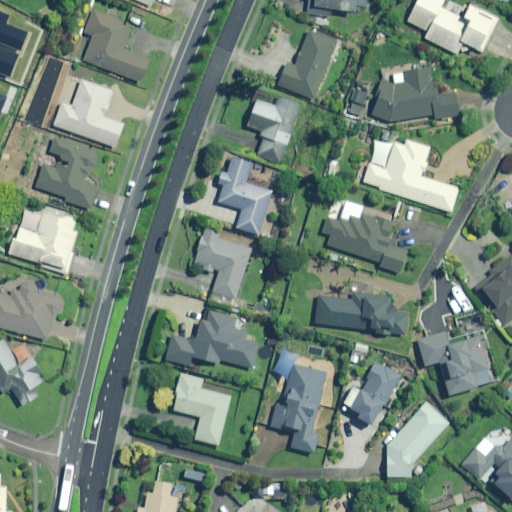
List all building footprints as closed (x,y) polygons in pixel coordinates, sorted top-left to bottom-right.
[(365,0),(315,0),(315,7),(357,13),(358,6),(365,7),(365,0)] [(444,0),(418,0),(408,22),(429,32),(425,39),(457,54),(463,42),(482,52),(498,18),(471,5),(464,19),(441,8),(444,0)] [(0,71),(12,76),(21,54),(0,45),(0,41),(23,50),(30,32),(8,23),(11,14),(0,9),(0,71)] [(115,19),(91,10),(83,33),(95,37),(86,61),(141,82),(150,59),(123,49),(131,29),(114,23),(115,19)] [(337,43),(309,32),(298,60),(289,63),(280,86),(315,100),(337,43)] [(374,114),(391,121),(435,116),(435,119),(459,115),(456,93),(435,96),(431,69),(404,73),(405,84),(398,85),(385,80),(377,99),(380,101),(374,114)] [(113,91),(82,81),(73,107),(63,104),(55,126),(116,147),(124,125),(103,118),(113,91)] [(352,102),(364,106),(368,92),(355,89),(352,102)] [(0,117),(9,96),(2,94),(3,92),(0,91),(0,117)] [(301,107),(261,92),(248,127),(266,134),(259,156),(281,164),(301,107)] [(99,153),(56,139),(50,155),(70,161),(67,171),(45,164),(37,188),(67,198),(66,202),(92,210),(99,187),(83,182),(95,164),(99,153)] [(431,148),(407,140),(405,148),(378,140),(365,183),(380,188),(380,190),(452,212),(459,189),(421,177),(431,148)] [(253,163),(233,157),(228,173),(223,172),(219,184),(224,186),(219,202),(243,210),(237,228),(260,235),(273,192),(246,184),(253,163)] [(46,217),(26,211),(17,239),(15,239),(10,254),(43,264),(42,267),(67,274),(74,253),(72,253),(78,233),(72,231),(75,223),(47,214),(46,217)] [(322,234),(330,237),(327,246),(384,264),(382,268),(402,274),(404,270),(409,252),(390,245),(395,228),(353,215),(350,224),(327,217),(322,234)] [(219,234),(205,230),(194,266),(219,274),(213,294),(236,301),(251,250),(217,240),(219,234)] [(511,258),(510,256),(490,274),(491,276),(475,291),(507,327),(511,322),(511,258)] [(32,285),(17,281),(14,291),(0,287),(0,328),(47,340),(53,313),(59,315),(63,299),(43,294),(44,291),(32,288),(32,285)] [(315,324),(377,332),(377,335),(391,337),(391,334),(406,336),(410,300),(320,288),(315,324)] [(236,319),(206,310),(197,343),(173,336),(166,360),(190,367),(193,357),(220,364),(221,361),(253,370),(263,337),(233,328),(236,319)] [(448,343),(445,333),(418,341),(426,367),(440,363),(450,396),(492,384),(478,334),(448,343)] [(0,385),(5,394),(13,389),(24,405),(39,396),(34,389),(44,382),(39,374),(44,372),(34,357),(21,365),(6,341),(2,344),(0,340),(0,385)] [(369,347),(357,343),(350,361),(362,366),(369,347)] [(273,373),(283,375),(287,385),(282,405),(278,404),(272,427),(295,433),(292,448),(314,454),(319,436),(312,434),(328,373),(296,365),(298,356),(281,352),(279,358),(277,357),(273,373)] [(401,377),(374,362),(358,389),(354,387),(344,404),(353,409),(350,414),(372,427),(401,377)] [(203,380),(182,375),(173,410),(201,418),(196,440),(219,446),(231,398),(200,390),(203,380)] [(413,466),(449,426),(425,404),(388,445),(388,480),(413,481),(413,466)] [(494,446),(485,438),(462,465),(480,481),(491,468),(502,477),(496,485),(511,498),(511,439),(505,448),(494,446)] [(172,485),(156,482),(154,495),(148,494),(145,509),(139,508),(138,511),(176,511),(179,499),(170,497),(172,485)] [(281,511),(269,503),(264,510),(255,504),(249,511),(281,511)]
